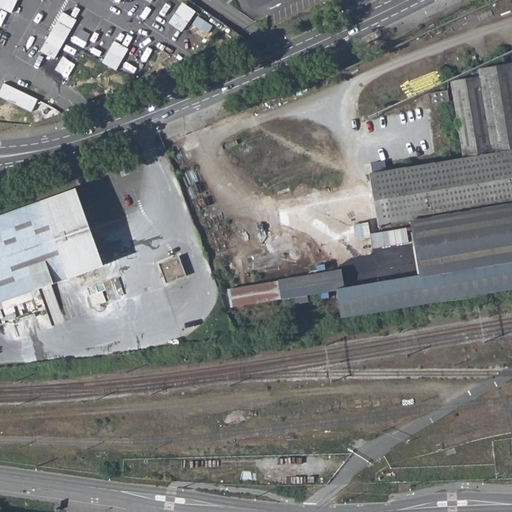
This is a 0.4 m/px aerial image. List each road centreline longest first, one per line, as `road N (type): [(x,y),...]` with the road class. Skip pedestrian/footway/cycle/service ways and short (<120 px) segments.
road 1 (primary): [(407,0),(157,111),(10,155)]
road 2 (unknown): [(324,97),(354,193),(345,213),(318,227),(281,225),(251,212),(216,172),(215,147),(251,122),(296,106)]
road 3 (unknown): [(157,111),(198,253),(192,293),(151,317),(3,348)]
road 4 (residential): [(0,475),(301,511)]
road 5 (unknown): [(324,97),(511,18)]
road 6 (residential): [(360,511),(511,504)]
